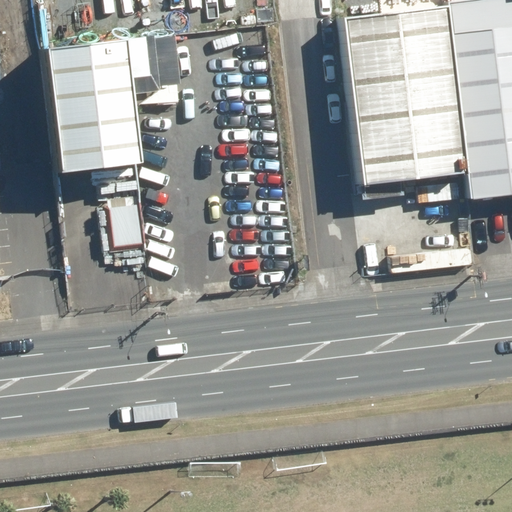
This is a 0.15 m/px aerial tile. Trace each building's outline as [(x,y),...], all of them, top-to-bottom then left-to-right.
[(464,201),(511,195),(511,0),(440,0),(443,22),(461,179),(464,201)] [(356,192),(461,179),(443,22),(338,34),(356,192)] [(9,38),(0,39),(0,72),(13,71),(9,38)] [(118,39),(31,49),(45,173),(132,163),(118,39)] [(127,53),(121,54),(126,97),(167,93),(161,39),(126,43),(127,53)]
